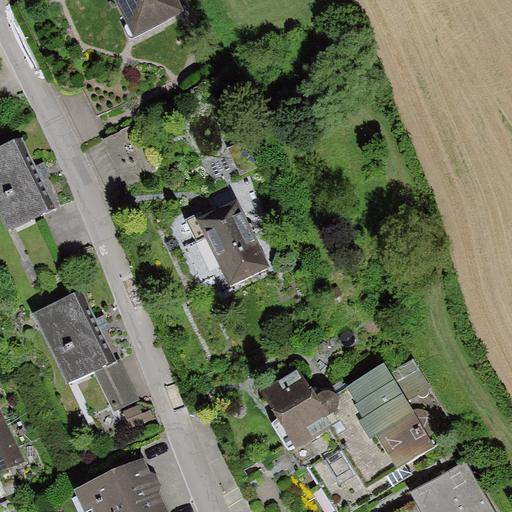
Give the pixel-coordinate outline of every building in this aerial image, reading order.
[(116,0),(136,35),(183,10),(176,0),(116,0)] [(53,208),(19,142),(0,151),(0,212),(9,231),(53,208)] [(205,216),(203,212),(187,220),(198,243),(207,238),(231,285),(269,266),(236,200),(205,216)] [(82,292),(35,314),(67,383),(93,371),(114,361),(82,292)] [(392,372),(386,363),(337,395),(335,392),(332,391),(328,390),(323,391),(319,393),(317,394),(299,369),(261,393),(279,418),(271,422),(291,452),(296,448),(301,456),(336,511),(348,511),(411,473),(407,464),(435,445),(429,436),(433,432),(436,427),(435,421),(433,415),(429,412),(424,409),(418,409),(414,410),(409,402),(432,388),(414,358),(392,372)] [(136,397),(119,360),(114,361),(93,371),(111,409),(136,397)] [(0,478),(31,463),(1,404),(0,404),(0,478)] [(169,511),(143,458),(76,491),(85,510),(92,507),(94,511),(169,511)] [(496,511),(466,460),(448,471),(412,493),(416,500),(412,503),(395,511),(496,511)]
